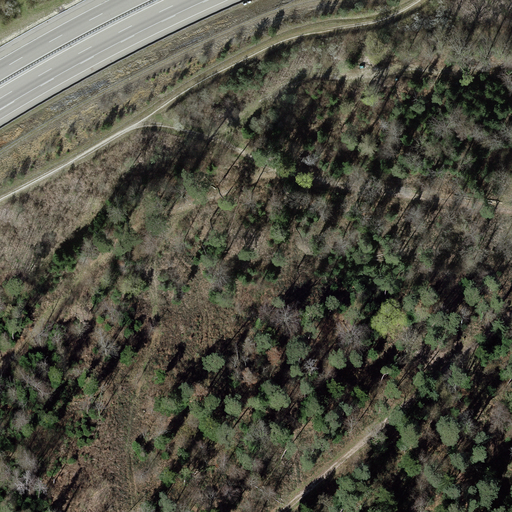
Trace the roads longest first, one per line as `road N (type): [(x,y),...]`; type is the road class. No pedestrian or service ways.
road 1 (track): [(511,32),(447,45),(374,74),(322,69),(277,87),(213,137)]
road 2 (track): [(511,209),(320,182),(213,137)]
road 3 (track): [(511,314),(281,511)]
road 4 (motorway): [(12,90),(183,0)]
road 5 (motorway): [(133,0),(0,73)]
